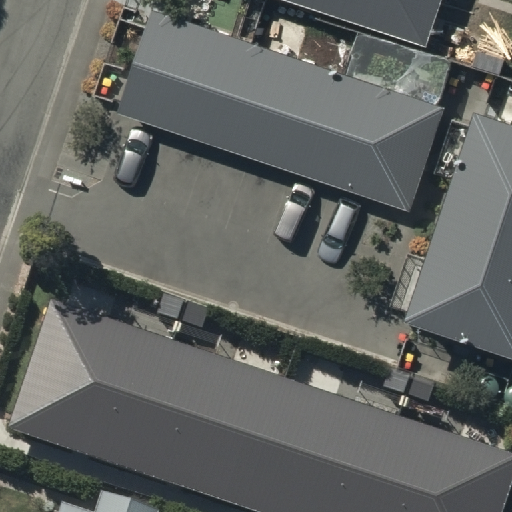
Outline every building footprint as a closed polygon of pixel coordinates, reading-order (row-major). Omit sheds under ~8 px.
[(434,0),(327,0),(424,32),(434,0)] [(406,197),(439,102),(157,5),(124,101),(406,197)] [(511,120),(481,110),(417,305),(511,335),(511,120)] [(173,344),(51,304),(11,422),(133,463),(173,344)] [(285,382),(173,344),(133,463),(245,500),(285,382)] [(365,511),(397,419),(285,382),(245,500),(279,511),(365,511)] [(491,511),(510,457),(397,419),(365,511),(491,511)] [(146,511),(147,511),(105,498),(100,511),(69,511),(63,510),(62,511),(146,511)]
